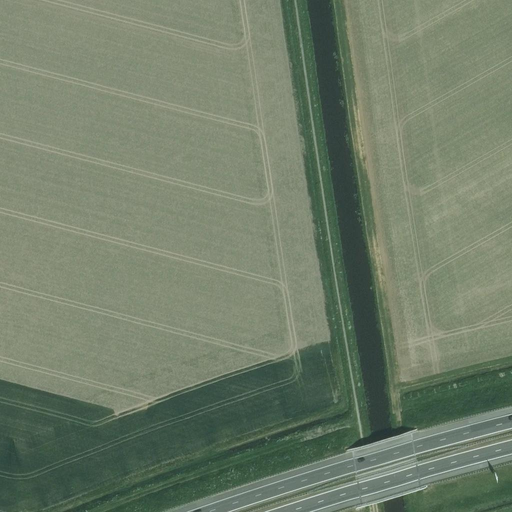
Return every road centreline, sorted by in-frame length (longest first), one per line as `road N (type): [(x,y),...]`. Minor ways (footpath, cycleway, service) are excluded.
road 1 (motorway): [(511,414),(193,511)]
road 2 (motorway): [(287,511),(511,447)]
